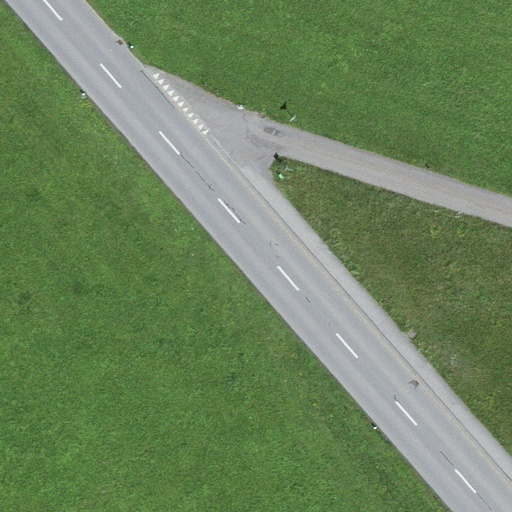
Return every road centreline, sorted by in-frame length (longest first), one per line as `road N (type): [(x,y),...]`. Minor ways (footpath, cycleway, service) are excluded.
road 1 (tertiary): [(167,136),(494,511)]
road 2 (residential): [(167,136),(280,116),(511,191)]
road 3 (tertiary): [(46,0),(167,136)]
